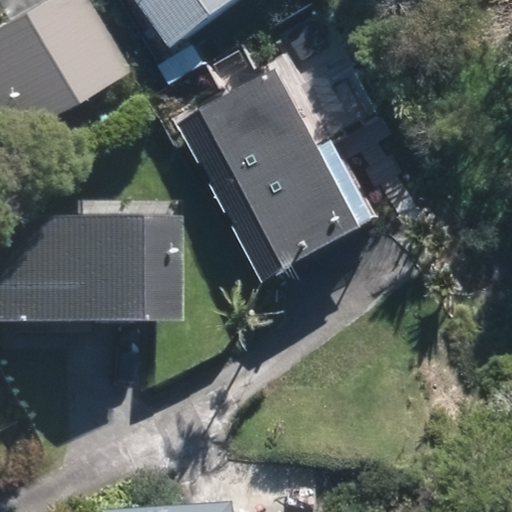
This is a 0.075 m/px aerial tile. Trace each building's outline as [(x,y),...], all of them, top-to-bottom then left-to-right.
[(0,140),(118,76),(76,0),(39,0),(0,22),(0,140)] [(251,0),(143,0),(182,52),(251,0)] [(375,231),(284,68),(183,126),(275,287),(375,231)] [(0,325),(160,328),(162,223),(0,220),(0,325)] [(250,511),(249,491),(108,502),(109,511),(250,511)]
